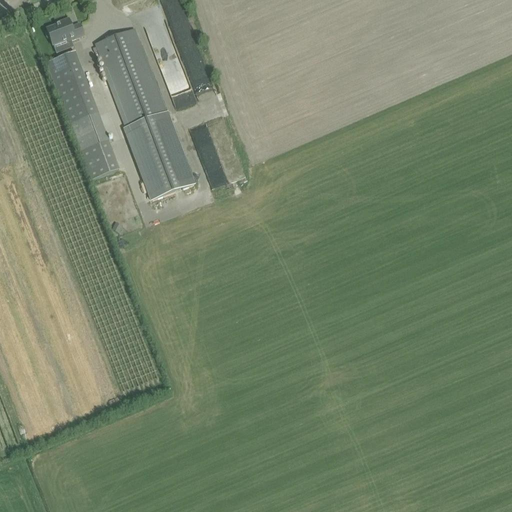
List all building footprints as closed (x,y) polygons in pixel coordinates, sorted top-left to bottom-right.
[(72,28),(69,20),(56,25),(57,27),(47,31),(47,32),(45,33),(48,39),(50,39),(53,47),(71,40),(71,42),(85,37),(81,25),(72,28)] [(153,50),(169,46),(164,29),(149,33),(153,50)] [(96,46),(127,129),(125,130),(152,203),(194,187),(167,114),(166,114),(135,31),(96,46)] [(46,64),(80,154),(90,183),(119,172),(75,53),(46,64)] [(210,189),(242,179),(226,121),(208,126),(212,139),(197,144),(210,189)] [(115,227),(112,231),(119,235),(121,230),(115,227)]
